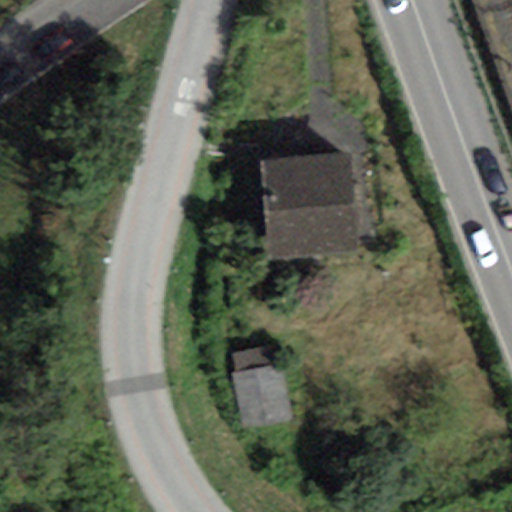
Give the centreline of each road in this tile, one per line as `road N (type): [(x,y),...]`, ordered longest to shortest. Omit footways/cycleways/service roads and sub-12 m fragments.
road 1 (residential): [(210,0),(143,267),(136,330),(150,439),(190,511)]
road 2 (primary): [(511,274),(410,0)]
